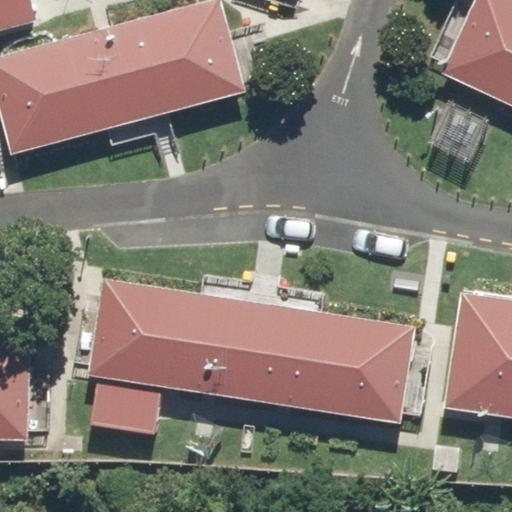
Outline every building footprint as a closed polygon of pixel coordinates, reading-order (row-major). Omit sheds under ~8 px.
[(0,0),(0,34),(26,29),(18,0),(0,0)] [(511,7),(496,0),(472,0),(436,77),(511,112),(511,7)] [(0,58),(0,138),(5,158),(237,97),(213,3),(0,58)] [(97,284),(83,379),(392,427),(407,333),(97,284)] [(511,305),(453,296),(436,408),(511,420),(511,305)] [(0,348),(0,444),(20,445),(23,349),(0,348)] [(163,396),(103,387),(97,428),(156,437),(163,396)]
